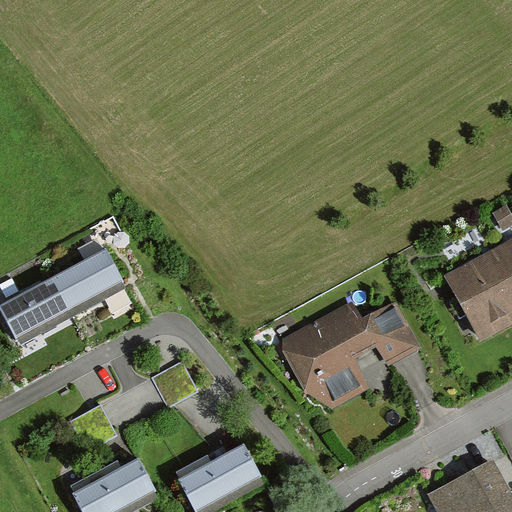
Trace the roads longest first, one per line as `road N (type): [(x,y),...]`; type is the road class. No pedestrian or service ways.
road 1 (residential): [(331,508),(185,330),(153,330),(6,410)]
road 2 (residential): [(511,402),(331,508)]
